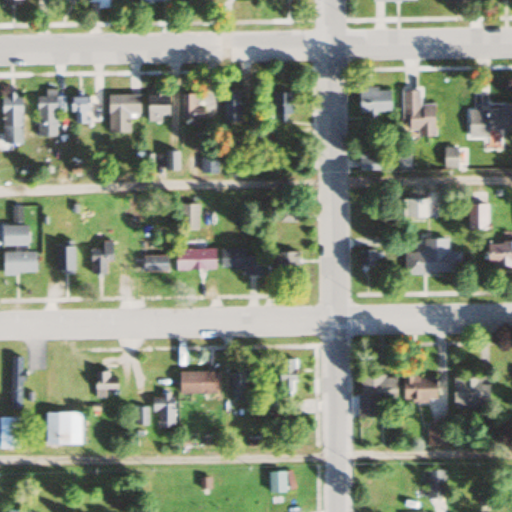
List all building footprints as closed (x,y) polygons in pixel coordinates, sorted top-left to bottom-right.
[(357,87),(357,113),(388,113),(388,87),(357,87)] [(35,97),(35,137),(55,137),(55,111),(63,111),(63,97),(53,97),(53,90),(44,90),(44,97),(35,97)] [(432,104),(420,105),(419,90),(400,90),(401,129),(414,129),(414,136),(433,136),(432,104)] [(291,91),(272,91),(272,114),(291,114),(291,91)] [(222,93),(222,121),(239,121),(239,93),(222,93)] [(0,143),(20,143),(20,94),(0,94),(0,143)] [(137,94),(107,94),(107,133),(127,133),(127,114),(137,114),(137,94)] [(145,94),(145,121),(167,121),(167,94),(145,94)] [(179,94),(179,123),(201,123),(201,107),(195,107),(195,94),(179,94)] [(69,97),(69,123),(87,123),(87,97),(69,97)] [(511,108),(466,108),(466,138),(486,138),(486,130),(511,130),(511,108)] [(455,167),(455,148),(442,148),(442,167),(455,167)] [(176,152),(163,152),(163,169),(176,169),(176,152)] [(376,155),(357,155),(357,171),(376,171),(376,155)] [(425,218),(425,198),(400,198),(400,218),(425,218)] [(197,229),(197,203),(177,203),(177,229),(197,229)] [(485,203),(467,203),(467,229),(485,229),(485,203)] [(12,217),(19,216),(19,206),(11,207),(12,217)] [(0,245),(25,245),(25,225),(0,224),(0,245)] [(402,252),(403,274),(459,273),(459,250),(446,251),(445,238),(422,238),(423,251),(402,252)] [(89,248),(89,273),(104,273),(104,261),(110,261),(110,240),(100,240),(100,248),(89,248)] [(511,259),(511,240),(485,240),(485,266),(511,266),(511,259)] [(52,242),(52,273),(72,273),(72,242),(52,242)] [(219,267),(242,267),(242,274),(261,274),(261,256),(242,256),(242,247),(219,247),(219,267)] [(173,269),(213,269),(213,248),(173,248),(173,269)] [(357,266),(376,266),(376,249),(357,249),(357,266)] [(1,251),(1,273),(33,273),(33,251),(1,251)] [(274,251),(274,269),(296,269),(296,251),(274,251)] [(166,271),(166,254),(140,254),(140,271),(166,271)] [(9,408),(19,408),(19,359),(9,359),(9,408)] [(294,359),(275,359),(275,394),(294,394),(294,359)] [(115,389),(115,377),(107,377),(107,370),(93,370),(93,397),(104,397),(104,389),(115,389)] [(228,398),(244,398),(244,370),(228,370),(228,398)] [(214,371),(177,371),(177,394),(214,394),(214,371)] [(377,417),(377,401),(394,401),(395,375),(357,375),(357,417),(377,417)] [(400,401),(435,401),(435,375),(400,375),(400,401)] [(451,410),(485,410),(485,384),(479,384),(479,377),(451,377),(451,410)] [(157,411),(157,428),(173,428),(173,396),(151,396),(151,411),(157,411)] [(145,408),(135,408),(135,424),(145,424),(145,408)] [(79,412),(43,412),(43,444),(79,444),(79,412)] [(0,448),(17,449),(17,416),(0,416),(0,448)] [(425,446),(445,446),(445,421),(425,421),(425,446)] [(444,469),(425,469),(425,499),(444,499),(444,469)] [(268,492),(284,492),(284,472),(268,472),(268,492)]
